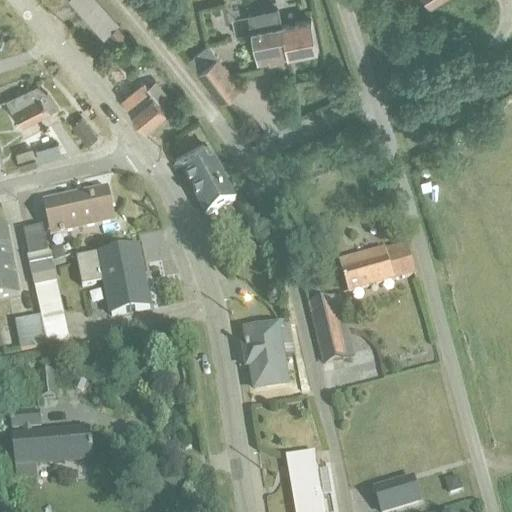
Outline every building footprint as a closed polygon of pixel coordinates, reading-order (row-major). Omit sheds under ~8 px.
[(97,0),(69,0),(105,39),(110,35),(118,44),(126,37),(118,27),(120,25),(97,0)] [(430,0),(437,8),(447,0),(430,0)] [(250,15),(253,32),(252,32),(253,36),(250,38),(252,45),(255,46),(259,64),(289,58),(289,57),(318,51),(312,20),(282,26),(279,9),(250,15)] [(185,63),(217,103),(238,86),(206,47),(185,63)] [(145,83),(123,101),(148,131),(169,113),(167,110),(175,104),(157,80),(148,87),(145,83)] [(39,86),(7,102),(22,129),(59,109),(48,94),(39,86)] [(82,120),(73,127),(88,146),(97,138),(82,120)] [(206,143),(176,160),(185,176),(207,218),(237,202),(206,143)] [(59,144),(36,151),(40,162),(62,155),(59,144)] [(33,149),(16,154),(22,171),(38,166),(33,149)] [(109,189),(43,204),(51,238),(116,223),(109,189)] [(43,228),(24,232),(29,258),(48,254),(43,228)] [(8,230),(0,231),(0,300),(20,296),(8,230)] [(142,247),(76,260),(81,288),(103,284),(110,319),(150,311),(144,279),(148,278),(142,247)] [(340,264),(348,295),(415,276),(407,247),(386,253),(386,251),(340,264)] [(29,258),(27,258),(41,319),(47,343),(69,338),(57,283),(58,283),(51,253),(48,254),(29,258)] [(311,305),(325,365),(346,361),(356,358),(342,298),(311,305)] [(41,319),(16,324),(21,352),(48,347),(47,343),(41,319)] [(246,352),(245,352),(248,368),(252,368),(256,391),(290,386),(285,359),(296,357),(291,327),(265,331),(251,333),(247,334),(249,348),(246,349),(246,352)] [(54,372),(38,374),(40,400),(56,399),(54,372)] [(39,412),(11,414),(12,430),(22,429),(22,432),(32,431),(32,428),(41,427),(39,412)] [(91,431),(11,438),(16,478),(37,477),(36,467),(93,461),(91,431)] [(316,453),(288,458),(291,477),(319,472),(316,453)] [(319,472),(291,477),(291,479),(292,479),(297,511),(325,511),(324,499),(332,497),(328,472),(319,474),(319,472)] [(375,492),(380,511),(392,511),(420,504),(413,481),(375,492)]
